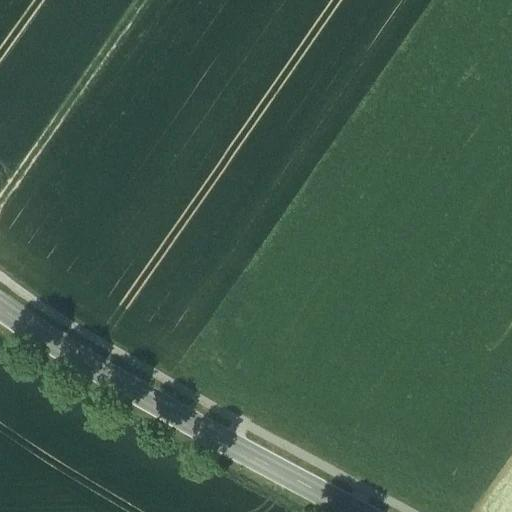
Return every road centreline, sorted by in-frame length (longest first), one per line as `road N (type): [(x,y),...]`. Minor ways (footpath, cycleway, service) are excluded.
road 1 (tertiary): [(350,511),(46,343),(0,308)]
road 2 (track): [(0,198),(160,0)]
